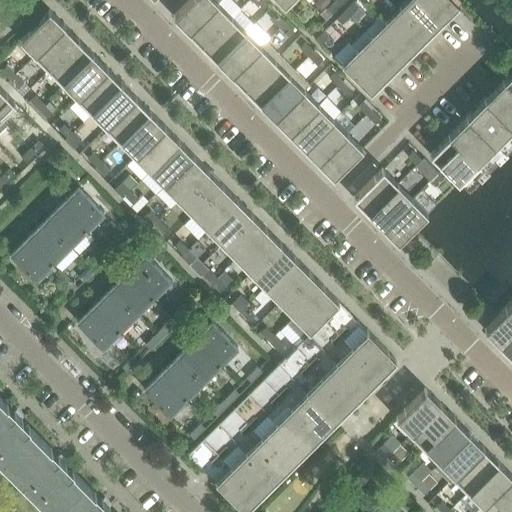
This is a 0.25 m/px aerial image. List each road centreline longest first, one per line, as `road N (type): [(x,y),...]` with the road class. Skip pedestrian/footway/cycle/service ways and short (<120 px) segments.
road 1 (residential): [(193,511),(0,315)]
road 2 (residential): [(511,387),(332,202)]
road 3 (residential): [(332,202),(154,23)]
road 4 (residential): [(332,202),(484,50)]
